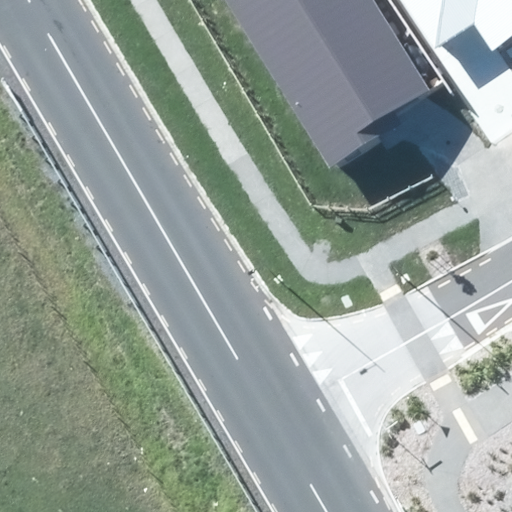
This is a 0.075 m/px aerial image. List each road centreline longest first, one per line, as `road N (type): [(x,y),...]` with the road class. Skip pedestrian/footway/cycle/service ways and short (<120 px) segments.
road 1 (tertiary): [(269,411),(24,0)]
road 2 (residential): [(511,277),(416,339),(269,411)]
